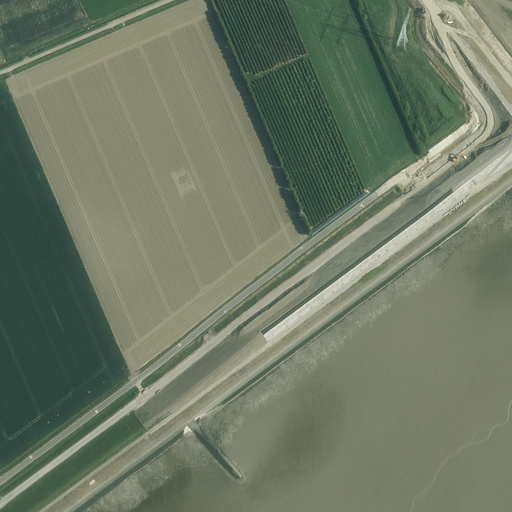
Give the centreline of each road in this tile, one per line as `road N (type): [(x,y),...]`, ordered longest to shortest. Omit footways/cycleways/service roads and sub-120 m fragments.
road 1 (unclassified): [(0,502),(487,133),(485,105),(430,7)]
road 2 (unclassified): [(0,73),(170,0)]
